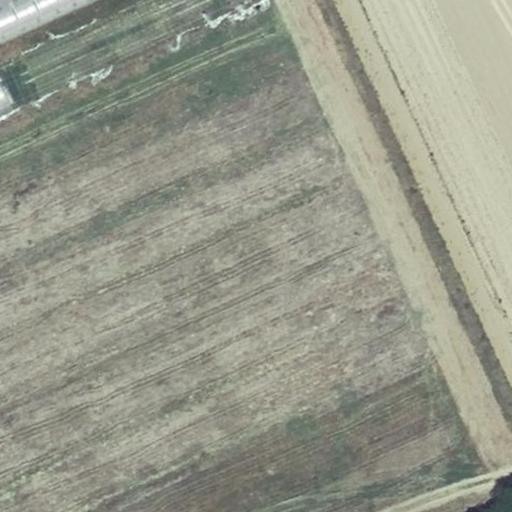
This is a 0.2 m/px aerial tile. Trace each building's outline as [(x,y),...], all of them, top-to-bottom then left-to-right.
[(0,0),(0,44),(107,0),(0,0)] [(161,0),(113,18),(126,51),(225,14),(219,0),(161,0)] [(241,105),(18,190),(34,232),(257,147),(241,105)] [(318,135),(209,180),(227,221),(336,176),(318,135)] [(188,196),(158,203),(169,247),(199,240),(188,196)] [(325,249),(352,240),(338,197),(310,206),(325,249)] [(256,233),(274,273),(304,260),(285,219),(256,233)] [(107,238),(0,276),(0,325),(122,281),(107,238)] [(217,298),(244,287),(227,247),(200,258),(217,298)] [(380,249),(335,268),(354,311),(399,291),(380,249)] [(201,330),(220,372),(353,312),(333,269),(201,330)] [(184,275),(0,344),(0,393),(201,318),(184,275)] [(228,387),(246,430),(355,385),(337,342),(228,387)] [(52,444),(195,386),(177,343),(35,401),(52,444)] [(0,511),(63,511),(224,447),(207,405),(0,489),(0,511)] [(0,472),(30,460),(12,418),(0,422),(0,472)]
